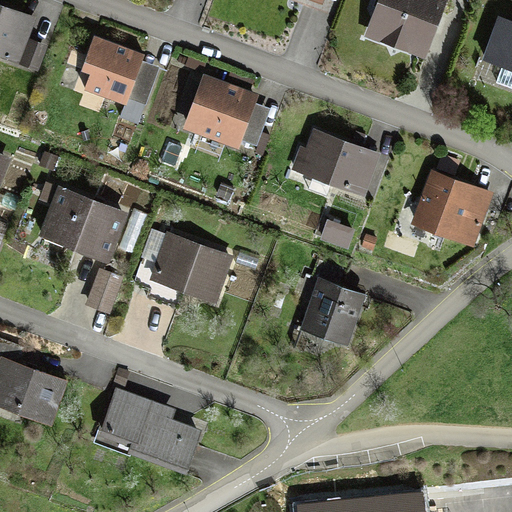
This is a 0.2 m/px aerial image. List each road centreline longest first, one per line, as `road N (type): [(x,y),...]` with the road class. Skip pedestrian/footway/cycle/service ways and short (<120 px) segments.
road 1 (residential): [(86,0),(511,165)]
road 2 (residential): [(302,428),(0,311)]
road 3 (residential): [(511,251),(302,428)]
road 4 (residential): [(511,438),(361,441),(269,456)]
